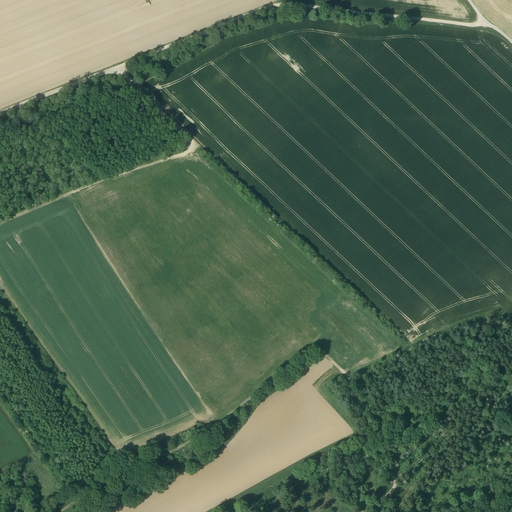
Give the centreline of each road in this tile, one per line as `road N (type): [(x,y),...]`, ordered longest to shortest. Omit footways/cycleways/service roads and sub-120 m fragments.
road 1 (track): [(61,511),(194,438),(313,346),(351,376),(394,478),(394,487),(362,511)]
road 2 (track): [(488,25),(287,4),(119,66)]
road 3 (track): [(0,115),(119,66),(195,143),(131,170)]
road 4 (track): [(0,223),(131,170)]
